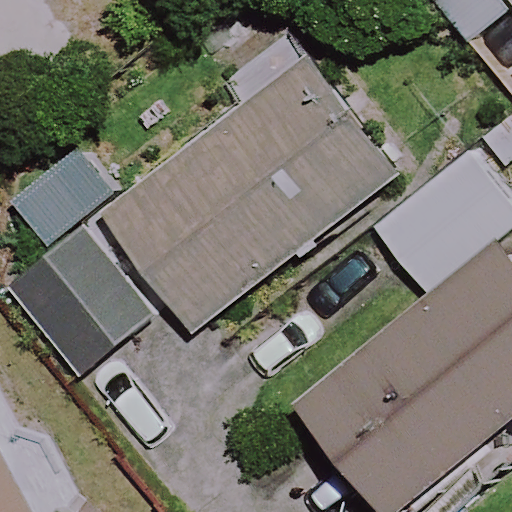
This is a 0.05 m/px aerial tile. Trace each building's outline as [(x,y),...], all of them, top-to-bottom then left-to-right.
[(411,180),(323,60),(115,213),(203,333),(411,180)] [(511,234),(511,198),(481,158),(388,229),(437,292),(511,234)] [(5,267),(88,379),(163,322),(80,210),(5,267)] [(424,511),(511,442),(511,252),(318,406),(401,511),(424,511)] [(0,511),(41,511),(0,430),(0,511)]
